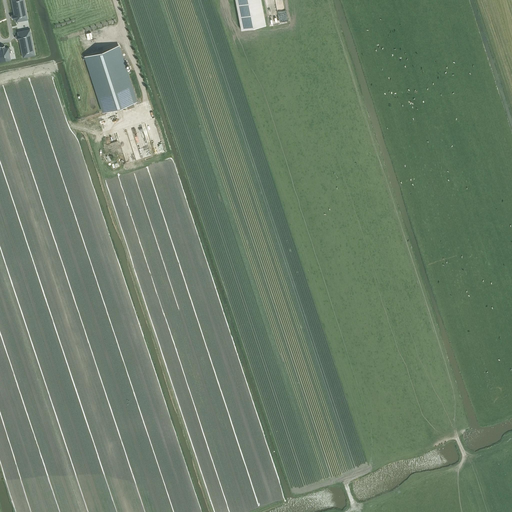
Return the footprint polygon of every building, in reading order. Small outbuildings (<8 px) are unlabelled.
[(24,0),(11,0),(14,14),(12,15),(12,19),(15,18),(16,22),(28,19),(24,0)] [(235,0),(242,30),(267,25),(261,0),(235,0)] [(18,35),(16,36),(17,40),(19,39),(23,57),(35,55),(30,29),(18,32),(18,35)] [(119,45),(85,56),(103,112),(137,101),(119,45)] [(1,49),(0,49),(0,61),(11,60),(8,48),(5,48),(4,46),(1,46),(1,49)]
